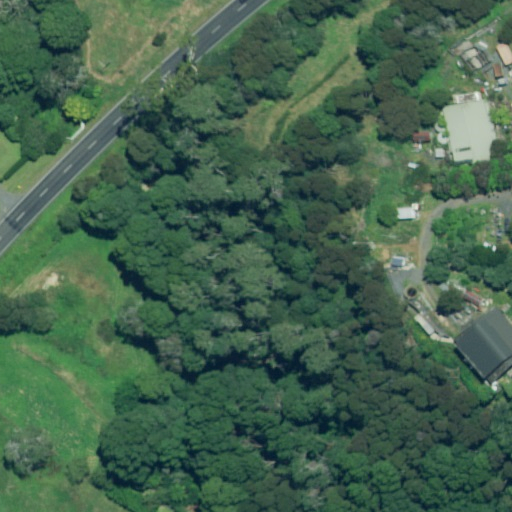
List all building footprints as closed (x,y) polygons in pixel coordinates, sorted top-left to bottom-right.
[(9,27),(0,25),(0,51),(6,52),(9,27)] [(490,64),(475,41),(463,49),(477,72),(490,64)] [(457,162),(475,159),(476,165),(497,162),(496,155),(488,101),(449,107),(457,162)] [(417,129),(418,142),(434,142),(433,128),(417,129)] [(414,203),(414,209),(398,209),(398,219),(415,219),(415,211),(422,211),(422,203),(414,203)] [(490,299),(473,290),(469,300),(486,308),(490,299)] [(511,372),(511,320),(498,302),(492,307),(495,312),(461,339),(498,384),(511,372)]
